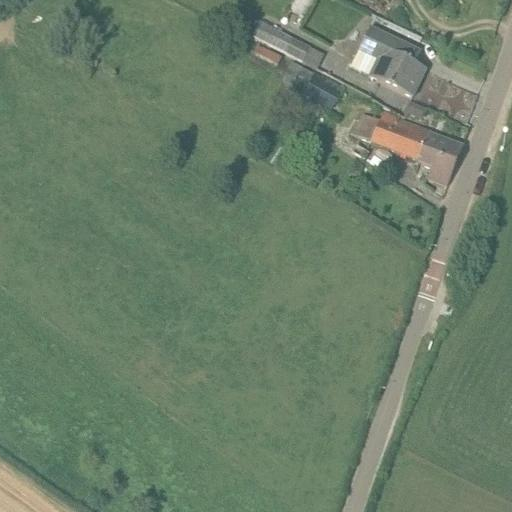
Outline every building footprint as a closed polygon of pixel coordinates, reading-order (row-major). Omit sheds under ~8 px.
[(292,0),(288,10),(303,19),(313,0),(292,0)] [(309,50),(258,24),(252,39),(302,65),(309,50)] [(413,67),(421,54),(372,29),(361,52),(353,68),(372,78),(413,98),(426,75),(413,67)] [(281,59),(257,47),(253,56),(277,68),(281,59)] [(314,76),(291,64),(281,83),(291,89),(297,77),(310,84),(303,96),(330,113),(342,91),(314,76)] [(417,122),(421,124),(426,112),(423,110),(411,105),(406,116),(417,122)] [(412,162),(424,132),(383,114),(379,124),(362,116),(359,123),(354,121),(347,134),(412,162)] [(447,189),(463,149),(424,132),(412,162),(433,171),(429,180),(447,189)]
